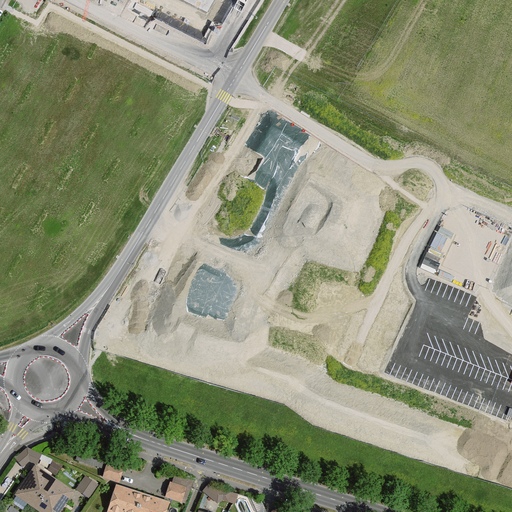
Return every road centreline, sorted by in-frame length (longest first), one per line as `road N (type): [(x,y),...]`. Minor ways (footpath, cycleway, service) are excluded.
road 1 (tertiary): [(203,134),(57,371)]
road 2 (secondary): [(277,431),(57,371)]
road 3 (secondary): [(490,507),(324,455),(277,431)]
road 4 (secondary): [(157,446),(373,511)]
road 5 (tertiary): [(203,134),(223,116),(293,0)]
road 6 (secondary): [(157,446),(184,443),(277,466),(285,453),(277,431)]
road 7 (unknown): [(208,69),(69,0)]
road 8 (tertiary): [(271,0),(208,105),(203,134)]
road 9 (secondary): [(34,405),(157,446)]
